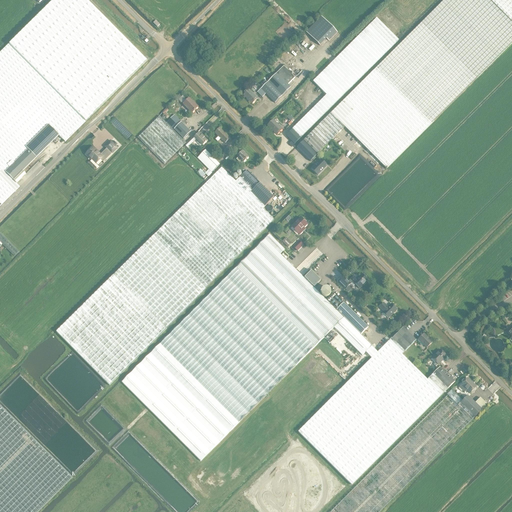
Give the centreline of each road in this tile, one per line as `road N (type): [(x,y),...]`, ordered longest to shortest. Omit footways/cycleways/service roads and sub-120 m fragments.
road 1 (unclassified): [(511,395),(168,48)]
road 2 (unclassified): [(0,215),(168,48)]
